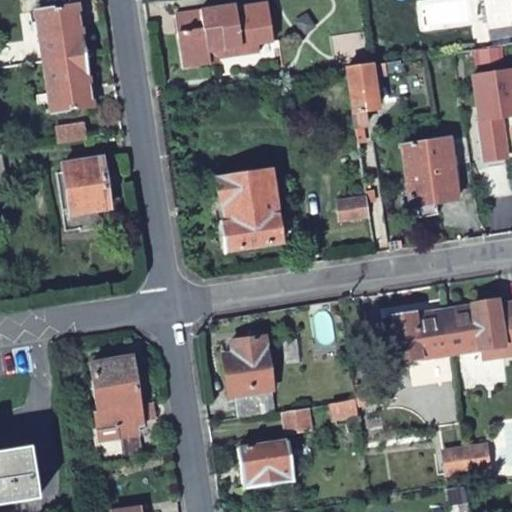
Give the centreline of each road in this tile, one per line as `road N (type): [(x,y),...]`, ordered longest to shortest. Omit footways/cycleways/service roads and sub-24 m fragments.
road 1 (residential): [(511,253),(168,307)]
road 2 (residential): [(168,307),(122,0)]
road 3 (residential): [(201,511),(168,307)]
road 4 (residential): [(168,307),(0,332)]
